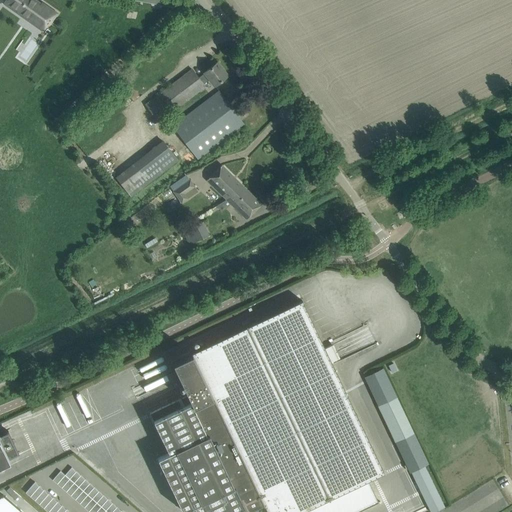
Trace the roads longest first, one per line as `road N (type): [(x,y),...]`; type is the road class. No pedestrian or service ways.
road 1 (unclassified): [(505,371),(455,337),(210,0)]
road 2 (track): [(348,189),(511,102)]
